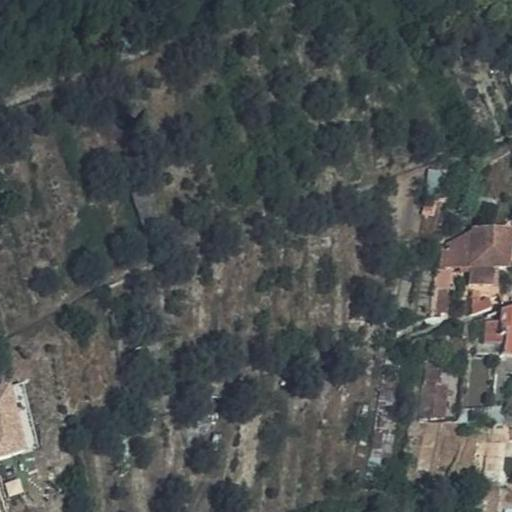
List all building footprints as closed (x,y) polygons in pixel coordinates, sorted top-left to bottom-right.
[(163,232),(150,186),(132,190),(146,237),(163,232)] [(471,267),(473,231),(444,245),(442,265),(460,266),(471,267)] [(509,234),(473,231),(471,267),(469,274),(468,285),(492,286),(494,269),(506,271),(509,234)] [(434,286),(449,287),(451,271),(436,269),(434,286)] [(446,312),(449,287),(434,286),(430,316),(440,318),(442,311),(446,312)] [(473,313),(492,307),(489,297),(482,298),(481,290),(473,291),(473,313)] [(511,309),(502,312),(500,321),(498,346),(495,372),(507,373),(511,373),(511,309)] [(498,346),(500,321),(486,322),(484,345),(498,346)] [(386,484),(397,410),(394,410),(402,354),(386,351),(368,480),(386,484)] [(426,383),(439,383),(442,361),(428,361),(426,383)] [(504,396),(507,373),(495,372),(494,396),(504,396)] [(407,422),(413,382),(405,382),(399,421),(407,422)] [(0,456),(26,450),(12,383),(0,385),(0,456)] [(426,383),(421,417),(444,419),(448,384),(439,383),(426,383)] [(476,404),(464,403),(462,422),(488,422),(488,410),(477,408),(476,404)] [(491,424),(511,425),(511,413),(493,412),(491,424)] [(485,472),(484,484),(502,483),(505,473),(485,472)]
